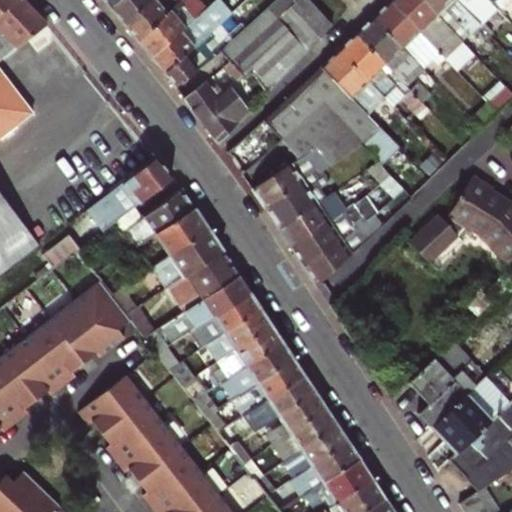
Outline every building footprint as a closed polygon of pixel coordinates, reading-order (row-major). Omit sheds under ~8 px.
[(0,0),(0,19),(23,2),(20,0),(0,0)] [(103,0),(112,10),(122,0),(103,0)] [(122,0),(112,10),(126,28),(155,0),(122,0)] [(139,44),(186,0),(155,0),(126,28),(139,44)] [(186,0),(139,44),(153,60),(206,10),(196,0),(186,0)] [(279,0),(241,34),(220,53),(230,64),(302,0),(279,0)] [(333,29),(308,0),(302,0),(230,64),(244,82),(250,77),(268,96),(309,52),(333,29)] [(467,44),(424,0),(395,0),(392,3),(423,34),(432,44),(449,61),(467,44)] [(478,23),(456,0),(424,0),(467,44),(483,28),(478,23)] [(466,0),(456,0),(478,23),(484,18),(466,0)] [(0,66),(49,30),(23,2),(0,19),(0,66)] [(423,34),(392,3),(375,20),(406,51),(419,65),(423,60),(410,46),(423,34)] [(166,76),(221,27),(206,10),(153,60),(166,76)] [(406,51),(375,20),(359,36),(425,104),(432,98),(419,84),(416,86),(406,75),(408,73),(396,61),(406,51)] [(229,36),(221,27),(166,76),(177,91),(220,53),(241,34),(237,29),(229,36)] [(425,104),(359,36),(341,53),(387,101),(399,89),(406,97),(403,100),(420,118),(429,108),(425,104)] [(440,53),(432,44),(426,49),(434,58),(440,53)] [(387,101),(341,53),(323,70),(385,134),(395,124),(385,113),(391,106),(387,101)] [(0,281),(41,249),(0,194),(0,143),(2,143),(4,143),(7,141),(5,135),(12,130),(18,133),(20,131),(20,128),(36,117),(0,68),(0,281)] [(265,124),(283,146),(329,108),(362,149),(378,168),(379,169),(401,150),(385,134),(323,70),(265,124)] [(488,100),(499,112),(511,98),(511,95),(503,86),(488,100)] [(218,104),(204,87),(186,102),(222,145),(249,116),(231,93),(218,104)] [(256,193),(268,212),(327,173),(362,149),(329,108),(283,146),(295,167),(256,193)] [(470,150),(458,138),(439,156),(451,169),(470,150)] [(119,225),(137,211),(175,182),(156,160),(87,214),(103,236),(119,225)] [(379,169),(378,168),(366,177),(379,192),(390,182),(379,169)] [(282,233),(320,207),(311,191),(330,178),(327,173),(268,212),(282,233)] [(403,197),(390,182),(379,192),(392,207),(394,204),(403,197)] [(508,267),(511,264),(511,208),(510,206),(492,196),(493,193),(473,182),(449,219),(452,221),(446,226),(441,221),(412,248),(429,266),(435,260),(437,263),(454,247),(452,245),(459,239),(457,237),(466,229),(483,239),(508,267)] [(119,225),(138,252),(158,239),(197,213),(184,193),(145,222),(137,211),(119,225)] [(411,207),(403,197),(394,204),(403,214),(411,207)] [(282,233),(293,252),(350,215),(345,208),(334,214),(327,203),(320,207),(282,233)] [(304,269),(369,225),(358,210),(350,215),(293,252),(304,269)] [(197,213),(158,239),(172,259),(211,234),(197,213)] [(304,269),(318,291),(378,236),(370,224),(369,225),(304,269)] [(225,255),(211,234),(172,259),(159,267),(173,289),(225,255)] [(55,273),(84,251),(75,238),(46,261),(55,273)] [(106,273),(118,265),(108,251),(88,265),(98,278),(106,273)] [(187,317),(242,281),(225,255),(173,289),(170,291),(187,317)] [(113,297),(121,292),(106,273),(98,278),(101,282),(113,297)] [(199,331),(252,296),(242,281),(187,317),(166,330),(176,346),(199,331)] [(101,282),(0,361),(0,424),(12,416),(24,406),(21,402),(44,384),(47,388),(71,369),(68,365),(93,345),(96,350),(121,330),(114,322),(126,313),(113,297),(101,282)] [(484,299),(491,307),(507,292),(500,285),(484,299)] [(136,313),(138,312),(124,290),(121,292),(113,297),(126,313),(129,317),(136,313)] [(477,320),(491,307),(484,299),(479,293),(465,306),(477,320)] [(210,349),(264,314),(252,296),(199,331),(210,349)] [(136,313),(129,317),(149,342),(158,335),(140,310),(138,312),(136,313)] [(275,330),(264,314),(210,349),(216,359),(234,347),(239,354),(275,330)] [(232,381),(285,346),(275,330),(239,354),(243,361),(227,373),(232,381)] [(170,350),(158,335),(149,342),(161,356),(170,350)] [(472,363),(456,344),(410,387),(429,408),(420,417),(433,430),(470,395),(455,379),(472,363)] [(236,402),(296,363),(285,346),(232,381),(225,385),(236,402)] [(182,367),(170,350),(161,356),(174,373),(182,367)] [(254,415),(307,380),(296,363),(236,402),(248,419),(254,415)] [(186,388),(198,380),(186,364),(182,367),(174,373),(186,388)] [(234,511),(129,376),(81,413),(91,426),(95,422),(113,446),(109,449),(128,473),(132,470),(150,493),(146,496),(157,511),(234,511)] [(198,403),(209,396),(198,380),(186,388),(198,403)] [(277,413),(282,420),(318,396),(307,380),(254,415),(260,424),(277,413)] [(457,456),(494,421),(470,395),(433,430),(457,456)] [(221,411),(209,396),(198,403),(210,419),(221,411)] [(270,438),(276,447),(328,412),(318,396),(282,420),(286,426),(270,438)] [(482,491),(490,487),(511,472),(511,404),(494,421),(457,456),(450,463),(482,491)] [(234,428),(221,411),(210,419),(223,435),(234,428)] [(287,463),(340,429),(328,412),(276,447),(287,463)] [(223,435),(233,448),(235,451),(244,445),(246,444),(241,436),(255,426),(248,419),(234,428),(223,435)] [(350,445),(340,429),(287,463),(291,470),(297,480),(350,445)] [(247,466),(255,460),(246,447),(244,445),(235,451),(247,466)] [(362,462),(350,445),(297,480),(308,497),(315,493),(362,462)] [(255,460),(247,466),(259,482),(266,477),(267,477),(255,460)] [(375,482),(362,462),(315,493),(327,511),(328,511),(339,505),(375,482)] [(0,511),(57,511),(63,506),(27,472),(16,483),(8,476),(0,484),(0,511)] [(271,497),(278,493),(266,477),(259,482),(271,497)] [(372,511),(388,502),(375,482),(339,505),(343,511),(372,511)] [(482,491),(459,505),(463,511),(474,511),(497,499),(490,487),(482,491)] [(282,511),(284,511),(293,507),(283,494),(273,500),(282,511)] [(501,511),(504,510),(497,499),(474,511),(501,511)] [(394,511),(388,502),(372,511),(394,511)]
